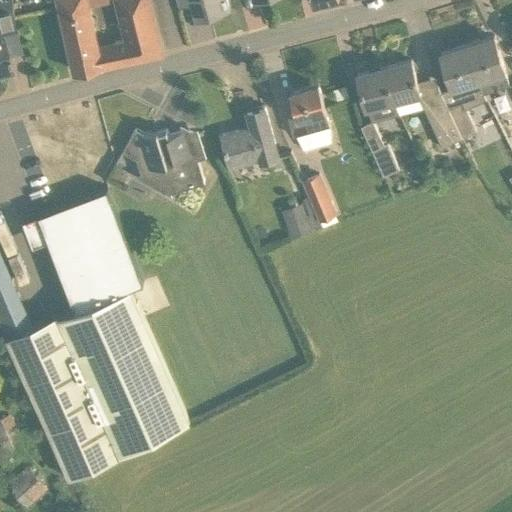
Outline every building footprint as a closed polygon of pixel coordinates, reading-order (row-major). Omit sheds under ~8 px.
[(59,0),(60,3),(76,71),(102,65),(162,53),(147,0),(59,0)] [(226,0),(179,0),(180,3),(191,0),(192,0),(197,16),(229,7),(226,0)] [(0,8),(0,70),(10,68),(8,57),(10,57),(8,51),(19,48),(20,48),(20,47),(17,36),(14,24),(12,14),(10,6),(0,8)] [(494,36),(468,44),(484,92),(510,83),(505,70),(506,70),(494,36)] [(468,44),(441,53),(453,87),(459,102),(447,107),(461,137),(462,136),(475,130),(476,130),(466,108),(486,99),(484,92),(468,44)] [(412,59),(384,66),(393,99),(399,113),(423,107),(442,146),(461,137),(447,107),(440,92),(420,100),(417,93),(420,92),(417,81),(412,59)] [(366,106),(393,99),(384,66),(357,73),(366,106)] [(296,112),(287,115),(293,136),(295,135),(297,135),(303,150),(331,142),(330,126),(318,84),(291,92),(296,112)] [(221,135),(230,166),(260,158),(261,162),(278,157),(265,107),(247,112),(252,129),(239,133),(238,131),(221,135)] [(360,127),(383,176),(399,168),(387,142),(383,144),(373,121),(360,127)] [(205,182),(196,153),(190,154),(183,130),(169,134),(167,129),(157,132),(157,130),(150,131),(143,134),(135,129),(123,151),(137,159),(142,178),(155,174),(159,185),(168,182),(171,192),(205,182)] [(319,174),(303,181),(315,211),(320,222),(336,215),(319,174)] [(189,420),(129,286),(142,281),(108,189),(23,220),(34,247),(50,241),(74,306),(55,314),(117,455),(127,450),(189,420)] [(302,198),(309,214),(315,211),(309,195),(302,198)] [(315,212),(309,214),(306,215),(286,222),(291,236),(311,229),(320,226),(315,212)] [(0,321),(6,336),(31,324),(0,253),(0,321)] [(31,324),(6,336),(68,477),(69,476),(117,455),(55,314),(31,324)] [(5,429),(1,418),(0,418),(0,444),(3,452),(14,447),(6,431),(5,429)] [(47,487),(27,465),(6,484),(27,506),(47,487)]
